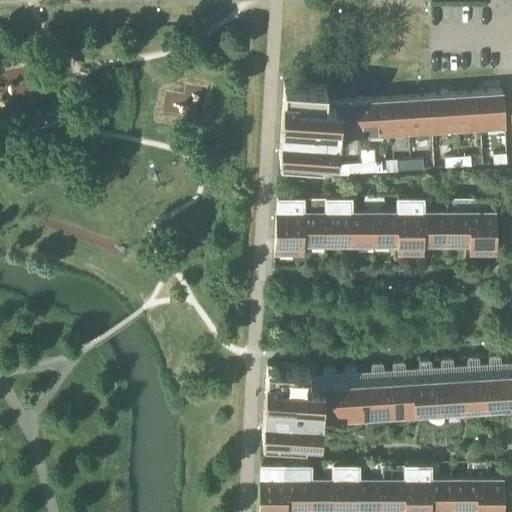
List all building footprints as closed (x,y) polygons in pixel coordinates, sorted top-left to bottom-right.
[(278,156),(279,156),(321,159),(322,146),(331,147),(332,132),(335,132),(333,100),(325,100),(326,85),(283,82),(278,156)] [(501,89),(477,91),(479,123),(503,121),(501,89)] [(477,91),(452,92),(454,124),(479,123),(477,91)] [(452,92),(428,94),(430,126),(454,124),(452,92)] [(428,94),(403,95),(405,127),(430,126),(428,94)] [(403,95),(379,97),(381,129),(405,127),(403,95)] [(379,97),(354,98),(356,130),(381,129),(379,97)] [(354,98),(333,100),(335,132),(356,130),(354,98)] [(492,153),(493,162),(506,162),(505,152),(492,153)] [(470,154),(457,155),(457,165),(470,164),(470,154)] [(457,165),(457,155),(444,156),(444,165),(457,165)] [(422,157),(409,158),(410,168),(423,167),(422,157)] [(410,168),(409,158),(396,159),(397,169),(410,168)] [(374,160),(361,161),(362,171),(375,170),(374,160)] [(362,171),(361,161),(348,162),(349,172),(362,171)] [(302,247),(302,240),(302,208),(302,194),(293,194),(277,195),(277,194),(276,194),(273,247),(302,247)] [(318,208),(302,208),(302,240),(326,240),(326,194),(316,194),(314,202),(318,203),(318,208)] [(332,194),(326,194),(326,240),(350,240),(350,208),(350,194),(332,194)] [(366,208),(350,208),(350,240),(373,240),(373,194),(364,194),(363,202),(366,203),(366,208)] [(382,194),(373,194),(373,240),(396,240),(397,240),(397,208),(380,208),(380,203),(384,202),(382,194)] [(397,195),(397,208),(397,240),(396,240),(396,247),(422,247),(422,240),(422,194),(414,194),(414,195),(397,195)] [(430,194),(422,194),(422,240),(446,240),(446,208),(445,208),(428,208),(428,203),(432,202),(430,194)] [(445,194),(445,208),(446,208),(446,240),(468,239),(470,239),(470,194),(445,194)] [(493,194),(470,194),(470,239),(468,239),(468,247),(494,247),(494,194),(493,194)] [(498,352),(489,353),(489,365),(498,364),(498,352)] [(476,354),(467,354),(468,366),(477,366),(476,354)] [(450,356),(441,356),(442,368),(450,367),(450,356)] [(428,357),(419,357),(420,369),(429,369),(428,357)] [(402,359),(393,359),(394,371),(403,371),(402,359)] [(380,360),(371,360),(372,372),(381,372),(380,360)] [(314,412),(312,380),(308,381),(309,365),(266,362),(262,436),(304,439),(305,427),(314,427),(314,412)] [(354,362),(345,362),(346,374),(355,374),(354,362)] [(332,363),(323,364),(324,376),(333,375),(332,363)] [(508,368),(459,371),(461,403),(475,402),(475,404),(484,404),(484,402),(510,400),(508,368)] [(459,371),(410,374),(412,406),(427,405),(427,407),(436,407),(436,405),(461,403),(459,371)] [(410,374),(361,377),(363,409),(379,408),(379,410),(388,410),(388,408),(412,406),(410,374)] [(361,377),(312,380),(314,412),(331,411),(331,413),(341,413),(341,411),(363,409),(361,377)] [(285,511),(285,506),(284,506),(284,461),(260,461),(256,511),(285,511)] [(285,506),(308,506),(308,474),(308,461),(284,461),(284,506),(285,506)] [(308,506),(333,506),(333,461),(323,461),(322,469),(326,470),(326,474),(308,474),(308,506)] [(333,506),(357,506),(357,474),(357,461),(339,461),(333,461),(333,506)] [(357,506),(381,506),(381,461),(371,461),(370,469),(374,469),(374,474),(357,474),(357,506)] [(381,506),(404,506),(404,461),(381,461),(381,506)] [(429,511),(429,506),(429,461),(404,461),(404,506),(403,511),(429,511)] [(429,506),(452,506),(452,474),(435,474),(435,470),(439,469),(438,461),(429,461),(429,506)] [(452,506),(476,506),(476,461),(467,461),(466,469),(470,469),(470,474),(452,474),(452,506)] [(476,461),(476,506),(475,511),(501,511),(501,474),(500,474),(500,475),(488,475),(486,461),(476,461)]
